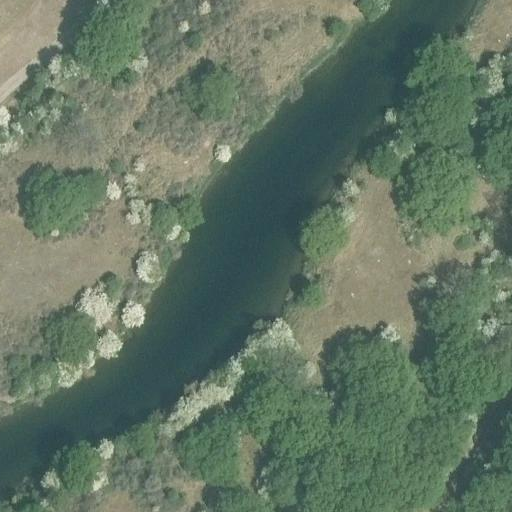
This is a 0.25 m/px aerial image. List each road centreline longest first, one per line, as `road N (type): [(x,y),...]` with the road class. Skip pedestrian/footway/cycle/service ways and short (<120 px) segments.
road 1 (track): [(414,511),(511,373)]
road 2 (track): [(0,96),(97,0)]
